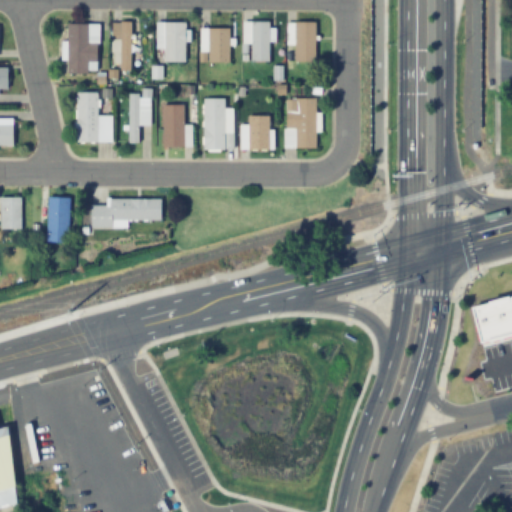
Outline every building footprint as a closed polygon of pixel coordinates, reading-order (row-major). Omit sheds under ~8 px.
[(268,21),(268,60),(251,60),(251,21),(268,21)] [(314,21),(314,59),(294,60),(294,21),(314,21)] [(130,22),(130,71),(120,71),(120,22),(130,22)] [(183,22),(184,61),(163,62),(163,22),(183,22)] [(67,24),(86,23),(87,43),(96,43),(96,61),(87,61),(87,72),(67,72),(67,24)] [(228,28),(229,61),(209,61),(208,28),(228,28)] [(76,92),(98,92),(99,144),(77,144),(76,92)] [(139,143),(128,143),(127,94),(139,94),(139,143)] [(203,98),(223,98),(224,150),(204,151),(203,98)] [(315,98),(315,148),(295,148),(295,126),(286,126),(286,112),(295,112),(295,98),(315,98)] [(162,105),(182,105),(182,147),(162,148),(162,105)] [(248,115),(267,115),(267,149),(248,149),(248,115)] [(0,125),(11,125),(11,145),(0,145),(0,125)] [(0,197),(20,197),(20,229),(0,229),(0,197)] [(47,197),(68,197),(68,244),(48,244),(47,197)] [(90,206),(105,206),(105,200),(160,200),(160,220),(127,220),(127,230),(90,230),(90,206)] [(0,435),(7,434),(14,488),(8,490),(12,506),(0,509),(0,435)]
